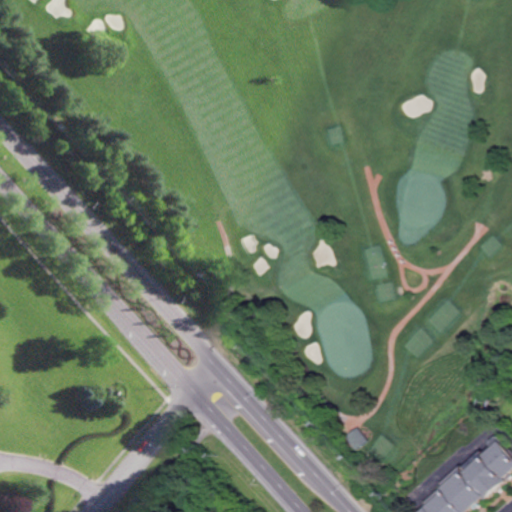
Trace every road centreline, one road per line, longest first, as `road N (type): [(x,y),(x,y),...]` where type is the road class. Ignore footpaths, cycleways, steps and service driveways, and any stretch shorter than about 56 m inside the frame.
road 1 (primary): [(353,511),(0,127)]
road 2 (primary): [(0,181),(219,419)]
road 3 (residential): [(220,367),(92,511)]
road 4 (primary): [(219,419),(304,511)]
